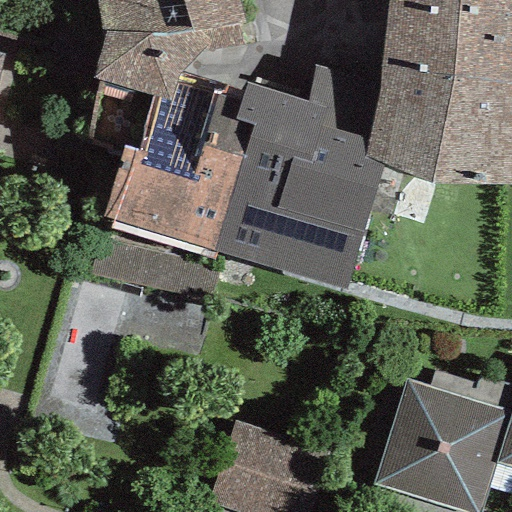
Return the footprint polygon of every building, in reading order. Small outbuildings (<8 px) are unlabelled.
[(80,0),(82,4),(90,0),(95,0),(100,34),(89,80),(151,90),(171,95),(175,79),(202,52),(243,49),(234,0),(80,0)] [(511,0),(388,0),(375,172),(507,182),(511,109),(511,0)] [(171,95),(151,90),(114,226),(329,285),(367,150),(171,95)] [(511,400),(509,409),(408,378),(375,484),(464,511),(479,511),(495,462),(511,467),(511,400)] [(309,511),(327,452),(225,423),(201,505),(224,511),(309,511)]
